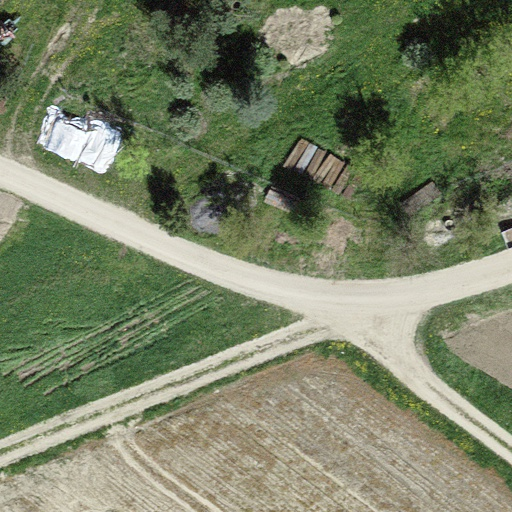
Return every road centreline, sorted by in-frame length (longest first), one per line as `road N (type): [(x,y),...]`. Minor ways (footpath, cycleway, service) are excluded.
road 1 (track): [(0,170),(362,319),(511,271)]
road 2 (track): [(362,319),(0,451)]
road 3 (track): [(362,319),(511,440)]
